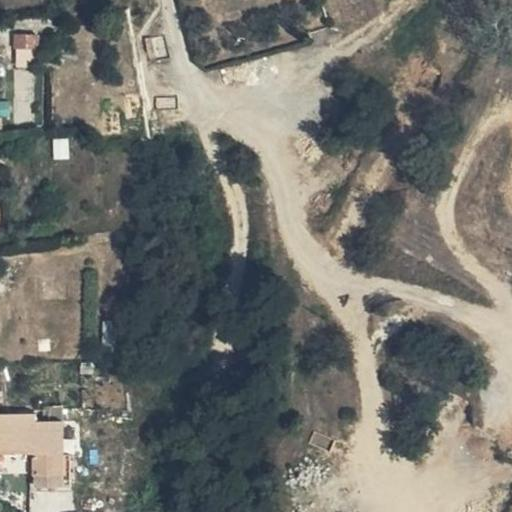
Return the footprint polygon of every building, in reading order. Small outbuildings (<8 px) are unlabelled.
[(169,47),(167,32),(161,33),(163,48),(169,47)] [(37,52),(37,44),(36,36),(13,39),(14,54),(37,52)] [(57,66),(54,43),(37,44),(37,52),(38,68),(57,66)] [(51,475),(87,475),(88,455),(79,455),(78,420),(53,419),(53,412),(14,412),(14,404),(0,404),(0,448),(12,449),(12,456),(51,455),(51,475)] [(87,486),(87,475),(51,475),(51,488),(87,486)]
